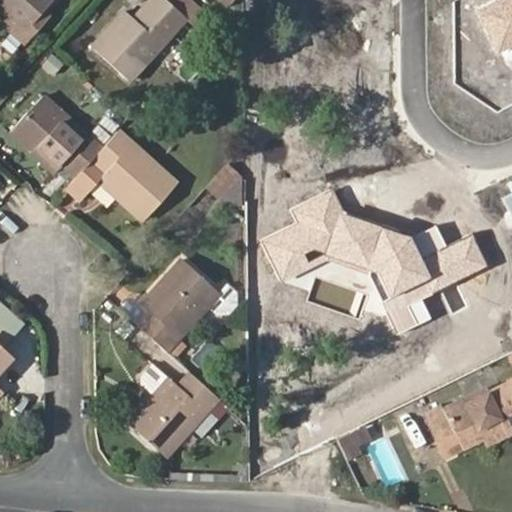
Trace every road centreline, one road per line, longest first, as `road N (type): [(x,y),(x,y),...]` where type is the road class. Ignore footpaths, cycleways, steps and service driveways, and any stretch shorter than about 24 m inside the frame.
road 1 (residential): [(315,511),(69,498)]
road 2 (residential): [(61,265),(69,498)]
road 3 (residential): [(417,0),(418,82),(431,122),(464,146),(511,149)]
